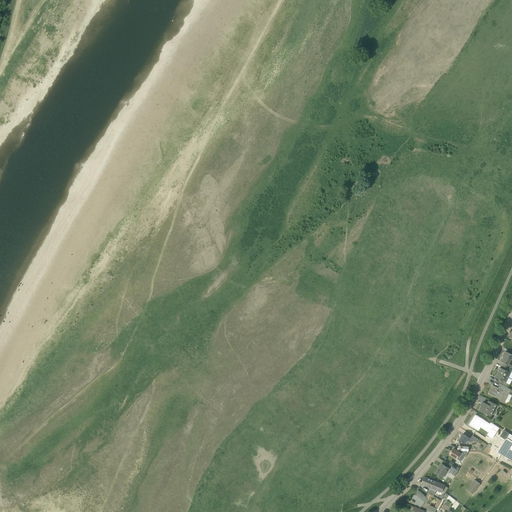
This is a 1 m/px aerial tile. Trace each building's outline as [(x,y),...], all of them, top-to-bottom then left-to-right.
[(505,351),(503,356),(511,360),(511,358),(511,351),(510,350),(509,353),(505,351)] [(504,363),(502,365),(509,369),(511,365),(509,364),(511,360),(503,356),(500,361),(504,363)] [(500,368),(498,373),(508,378),(511,370),(509,369),(502,365),(501,368),(500,368)] [(507,381),(508,378),(498,373),(495,378),(504,382),(502,384),(508,387),(510,385),(506,383),(507,381)] [(489,393),(501,399),(499,401),(504,404),(511,390),(500,385),(498,389),(492,386),(488,393),(489,393)] [(488,401),(487,404),(483,402),(483,403),(481,403),(481,405),(481,406),(479,410),(491,416),(496,405),(488,401)] [(482,420),(475,416),(475,415),(469,425),(473,428),(476,423),(489,432),(487,435),(491,438),(495,431),(492,428),(493,427),(482,419),(482,420)] [(498,452),(497,454),(500,456),(502,454),(511,460),(511,435),(504,430),(500,436),(506,440),(498,452)] [(476,442),(478,439),(472,435),(470,438),(463,434),(459,440),(465,444),(467,441),(471,443),(472,440),(476,442)] [(468,447),(463,447),(463,451),(458,450),(457,451),(453,449),(450,454),(457,459),(461,462),(462,460),(467,451),(468,451),(468,447)] [(435,474),(442,478),(449,468),(442,464),(435,474)] [(449,472),(455,476),(458,471),(452,467),(449,472)] [(421,484),(436,490),(441,493),(445,486),(424,477),(421,484)] [(467,490),(473,494),(480,484),(475,480),(467,490)] [(427,498),(425,497),(418,491),(413,497),(413,498),(414,497),(417,500),(415,502),(420,507),(427,498)] [(446,493),(441,501),(436,510),(438,510),(439,510),(440,508),(444,500),(445,500),(446,499),(453,504),(456,500),(449,495),(446,493)]
